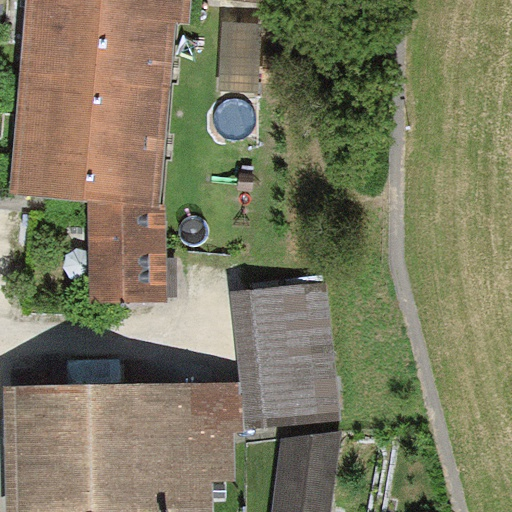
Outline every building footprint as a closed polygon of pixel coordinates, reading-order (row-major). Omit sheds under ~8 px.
[(173,0),(18,0),(0,180),(0,195),(84,204),(152,211),(173,0)] [(264,91),(273,32),(229,25),(221,85),(264,91)] [(152,211),(84,204),(84,304),(160,307),(158,211),(152,211)] [(328,288),(235,295),(242,384),(245,425),(338,418),(328,288)] [(242,384),(6,395),(7,511),(214,511),(215,486),(238,486),(234,432),(246,432),(245,425),(242,384)] [(322,511),(334,437),(275,441),(264,511),(322,511)]
